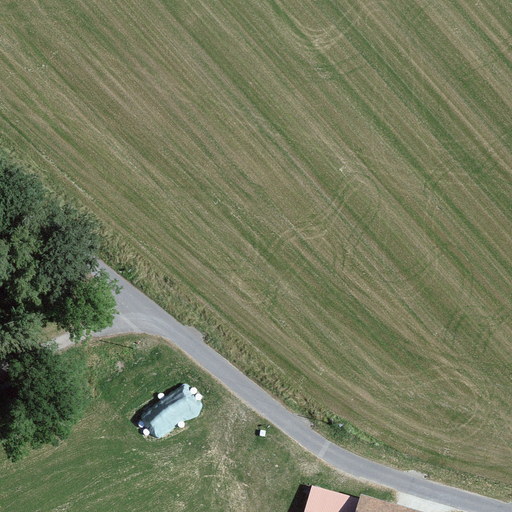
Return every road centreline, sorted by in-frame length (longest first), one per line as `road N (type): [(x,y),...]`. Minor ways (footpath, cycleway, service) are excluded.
road 1 (unclassified): [(0,178),(120,289),(296,431),(402,483)]
road 2 (track): [(0,363),(112,321),(137,303)]
